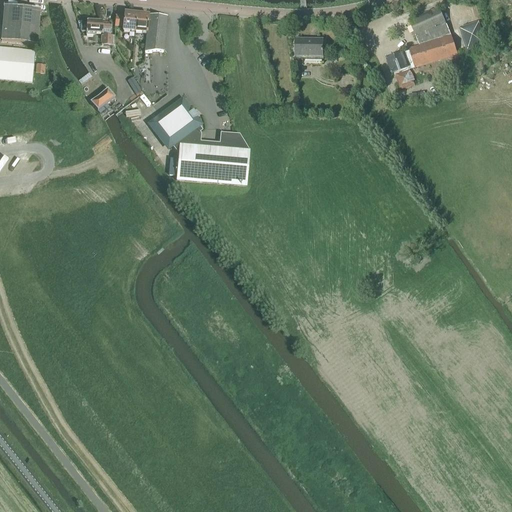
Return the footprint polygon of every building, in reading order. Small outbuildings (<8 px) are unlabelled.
[(387,61),(386,61),(392,77),(395,76),(411,71),(415,69),(417,68),(455,55),(440,12),(438,8),(415,18),(411,19),(408,20),(418,45),(419,46),(410,49),(409,50),(410,53),(403,55),(402,56),(387,61)] [(4,9),(1,43),(37,46),(39,28),(40,12),(4,9)] [(135,33),(137,15),(125,14),(124,18),(115,17),(116,17),(115,27),(123,28),(123,32),(135,33)] [(148,16),(137,15),(135,33),(134,41),(146,42),(146,35),(148,16)] [(168,19),(148,16),(146,35),(146,42),(144,54),(164,54),(168,19)] [(81,25),(81,33),(86,33),(86,36),(94,37),(94,35),(102,35),(103,30),(111,31),(111,24),(87,22),(87,25),(81,25)] [(480,24),(460,30),(467,54),(488,48),(480,24)] [(101,37),(101,47),(114,47),(114,37),(101,37)] [(324,50),(324,40),(295,39),(295,59),(324,59),(324,53),(325,53),(325,50),(324,50)] [(0,81),(32,85),(35,52),(0,49),(0,81)] [(411,71),(395,76),(400,90),(416,85),(411,71)] [(136,96),(141,93),(133,79),(127,82),(136,96)] [(114,100),(110,94),(107,91),(91,104),(97,113),(114,100)] [(424,93),(409,95),(410,103),(425,100),(424,93)] [(182,102),(150,126),(169,150),(172,148),(177,154),(179,155),(177,183),(247,190),(250,153),(240,136),(232,135),(221,134),(220,149),(206,148),(206,144),(201,143),(202,135),(200,133),(197,129),(200,126),(182,102)]
